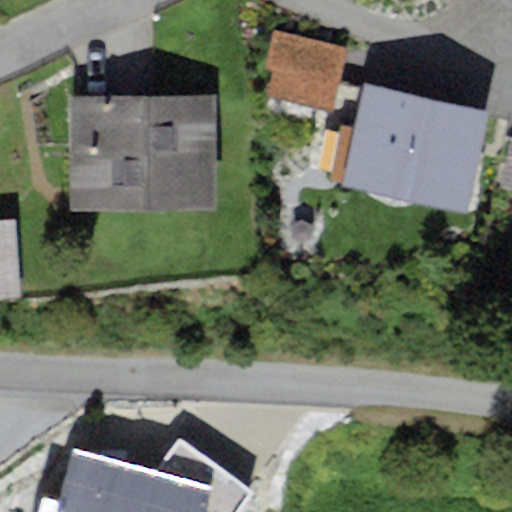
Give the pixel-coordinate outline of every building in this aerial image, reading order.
[(344,46),(269,33),(263,68),(271,69),(266,96),(333,108),(344,46)] [(416,94),(361,83),(341,184),(465,207),(484,107),(416,94)] [(115,99),(69,99),(71,208),(213,206),(211,97),(115,99)] [(511,137),(507,137),(499,183),(511,185),(511,137)] [(10,223),(0,223),(0,296),(12,296),(10,223)] [(178,438),(155,470),(112,457),(71,445),(56,496),(43,492),(37,511),(235,511),(251,489),(178,438)]
